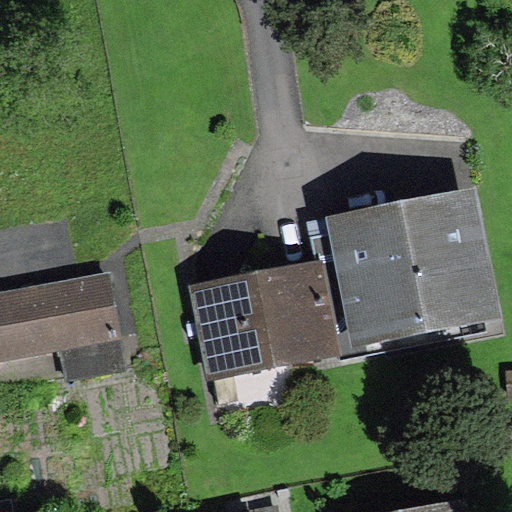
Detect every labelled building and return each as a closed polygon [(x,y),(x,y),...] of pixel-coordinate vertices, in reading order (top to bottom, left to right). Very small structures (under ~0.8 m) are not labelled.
[(326,238),(309,241),(314,265),(334,363),(499,329),(471,194),(324,225),(326,238)] [(206,390),(334,363),(314,265),(186,291),(206,390)] [(105,274),(0,295),(0,389),(60,378),(63,391),(126,378),(105,274)] [(511,371),(502,372),(503,403),(511,402),(511,371)] [(11,511),(10,503),(0,504),(0,511),(11,511)]
